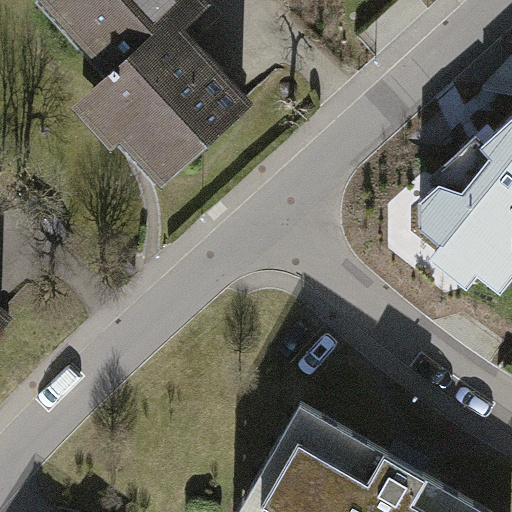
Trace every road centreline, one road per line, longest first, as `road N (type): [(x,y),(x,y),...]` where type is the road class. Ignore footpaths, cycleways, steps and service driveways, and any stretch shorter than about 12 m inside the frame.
road 1 (residential): [(0,476),(260,213)]
road 2 (residential): [(260,213),(511,411)]
road 3 (residential): [(260,213),(495,0)]
